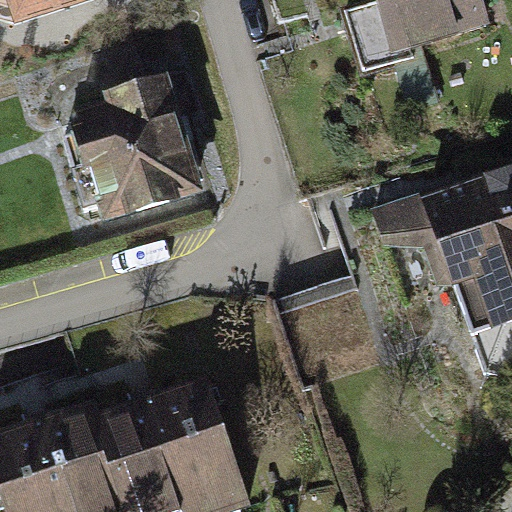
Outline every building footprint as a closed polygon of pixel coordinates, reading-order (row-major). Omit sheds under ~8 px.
[(15,0),(26,32),(125,0),(15,0)] [(499,0),(380,0),(401,68),(510,35),(499,0)] [(178,89),(70,120),(104,238),(212,208),(178,89)] [(511,169),(368,219),(383,261),(439,242),(474,342),(511,328),(511,169)] [(201,389),(94,426),(122,511),(240,511),(244,511),(201,389)] [(88,409),(0,439),(0,506),(2,511),(122,511),(94,426),(88,409)]
